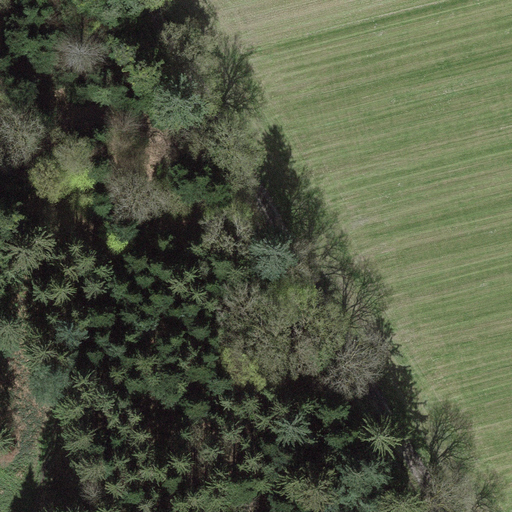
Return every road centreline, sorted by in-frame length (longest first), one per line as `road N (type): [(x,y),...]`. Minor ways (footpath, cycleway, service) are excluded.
road 1 (track): [(157,0),(444,511)]
road 2 (track): [(36,511),(139,218),(201,74)]
